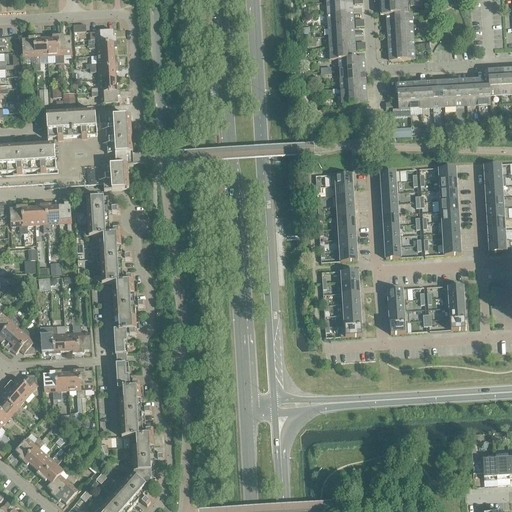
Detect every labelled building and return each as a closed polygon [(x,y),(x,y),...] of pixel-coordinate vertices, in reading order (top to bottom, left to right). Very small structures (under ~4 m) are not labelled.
[(327,0),(328,0),(328,7),(328,15),(330,15),(349,14),(354,14),(354,6),(353,0),(327,0)] [(379,0),(380,2),(380,9),(381,17),(383,17),(385,17),(386,17),(386,16),(408,15),(408,7),(407,0),(379,0)] [(330,15),(328,15),(329,23),(329,30),(330,38),(332,38),(351,37),(356,36),(355,28),(355,21),(354,14),(349,14),(330,15)] [(386,17),(386,29),(387,39),(391,39),(410,38),(411,38),(411,30),(410,23),(410,16),(410,15),(408,15),(386,16),(386,17)] [(88,42),(88,46),(116,44),(116,38),(113,38),(113,32),(95,33),(96,41),(88,42)] [(64,36),(58,37),(60,65),(64,65),(63,57),(72,56),(71,38),(64,39),(64,36)] [(332,38),(330,38),(330,46),(331,53),(331,60),(331,61),(338,61),(338,60),(355,59),(357,59),(357,51),(356,44),(356,36),(351,37),(332,38)] [(52,40),(46,40),(47,58),(55,57),(55,65),(60,65),(58,37),(52,37),(52,40)] [(36,67),(34,38),(28,39),(28,41),(22,42),(23,59),(31,59),(31,67),(36,67)] [(40,38),(34,38),(36,67),(40,66),(39,58),(47,58),(46,40),(40,40),(40,38)] [(391,39),(387,39),(388,63),(390,62),(413,61),(413,60),(412,53),(412,46),(411,38),(410,38),(391,39)] [(96,50),(97,58),(115,56),(114,51),(117,51),(116,44),(88,46),(88,50),(96,50)] [(89,66),(90,70),(118,68),(117,62),(115,62),(115,56),(97,58),(97,65),(89,66)] [(355,59),(338,60),(338,61),(340,61),(340,68),(341,75),(341,83),(343,83),(362,82),(365,82),(364,58),(362,59),(357,59),(355,59)] [(98,74),(98,82),(116,80),(116,75),(118,74),(118,68),(90,70),(90,74),(98,74)] [(488,74),(487,74),(488,80),(487,80),(487,83),(487,84),(488,84),(489,97),(511,96),(511,94),(510,75),(510,73),(503,73),(495,74),(488,74)] [(91,90),(91,94),(119,92),(119,86),(116,86),(116,80),(98,82),(99,89),(91,90)] [(343,83),(341,83),(342,91),(342,98),(343,106),(343,107),(365,105),(367,105),(365,82),(362,82),(343,83)] [(473,83),(465,84),(465,86),(466,105),(466,107),(490,106),(490,105),(489,97),(488,84),(487,84),(487,83),(480,83),(473,83)] [(450,85),(442,85),(442,87),(444,106),(444,108),(444,114),(455,114),(455,108),(466,107),(466,105),(465,86),(465,84),(457,84),(450,85)] [(427,86),(420,87),(420,89),(421,107),(421,110),(444,108),(444,106),(442,87),(442,85),(434,86),(427,86)] [(393,111),(392,111),(393,120),(409,119),(409,110),(410,110),(410,117),(421,116),(421,110),(421,107),(420,89),(420,87),(412,87),(405,88),(397,88),(396,88),(397,95),(397,104),(398,109),(398,111),(393,111)] [(60,89),(52,89),(52,100),(61,100),(60,89)] [(47,91),(38,91),(39,110),(48,110),(47,91)] [(119,92),(91,94),(91,98),(99,98),(100,106),(117,105),(117,99),(119,98),(119,92)] [(95,113),(70,115),(72,140),(81,139),(82,141),(87,141),(87,139),(96,138),(95,113)] [(72,140),(70,115),(46,116),(48,141),(57,141),(58,142),(63,142),(63,140),(72,140)] [(104,132),(106,132),(131,131),(130,118),(105,120),(105,129),(104,129),(104,132)] [(434,137),(445,136),(445,130),(445,127),(433,127),(434,137)] [(107,156),(115,156),(121,155),(121,166),(127,166),(127,167),(133,167),(131,131),(106,132),(106,141),(104,141),(105,147),(107,147),(107,156)] [(411,131),(400,131),(400,139),(411,139),(411,132),(411,131)] [(54,147),(30,148),(31,173),(40,173),(40,174),(46,174),(46,172),(55,172),(55,163),(55,160),(54,147)] [(17,149),(5,150),(7,175),(16,174),(17,176),(22,176),(22,174),(31,173),(30,148),(17,149)] [(121,166),(121,155),(115,156),(116,167),(102,168),(103,177),(101,177),(101,183),(103,183),(104,193),(129,191),(127,167),(127,166),(121,166)] [(500,166),(484,167),(484,179),(501,177),(500,166)] [(455,169),(436,170),(436,182),(455,180),(455,169)] [(381,185),(395,184),(395,173),(380,174),(381,185)] [(335,188),(352,187),(351,176),(334,177),(335,188)] [(501,177),(484,179),(485,189),(501,188),(501,177)] [(455,180),(436,182),(439,182),(440,192),(456,191),(455,180)] [(396,195),(395,184),(381,185),(381,196),(396,195)] [(335,188),(336,199),(352,198),(352,187),(335,188)] [(501,188),(485,189),(486,200),(502,199),(501,188)] [(440,203),(438,203),(457,202),(456,191),(440,192),(440,203)] [(397,206),(396,195),(381,196),(382,207),(397,206)] [(352,198),(336,199),(336,209),(353,208),(352,198)] [(502,199),(486,200),(486,211),(508,210),(508,209),(503,209),(502,199)] [(87,220),(88,226),(109,224),(107,200),(86,201),(87,208),(83,208),(84,220),(87,220)] [(457,202),(438,203),(438,214),(457,213),(457,202)] [(64,207),(58,208),(59,226),(67,225),(67,233),(71,233),(71,225),(70,205),(63,205),(64,207)] [(40,209),(34,209),(35,227),(43,226),(43,234),(47,234),(46,206),(39,206),(40,209)] [(52,206),(46,206),(47,234),(51,234),(51,226),(59,226),(58,208),(52,208),(52,206)] [(383,217),(397,216),(397,206),(382,207),(383,217)] [(19,228),(19,236),(23,236),(22,207),(15,208),(16,210),(9,211),(10,228),(19,228)] [(22,207),(23,236),(27,235),(27,227),(35,227),(34,209),(28,209),(28,207),(22,207)] [(353,208),(336,209),(337,220),(354,219),(353,208)] [(508,210),(486,211),(487,222),(508,220),(508,210)] [(442,224),(437,224),(437,225),(458,223),(457,213),(438,214),(439,214),(441,214),(442,224)] [(398,227),(397,216),(383,217),(383,228),(398,227)] [(338,231),(354,230),(354,219),(337,220),(338,231)] [(508,220),(487,222),(488,232),(504,231),(503,221),(508,221),(508,220)] [(458,223),(437,225),(437,236),(459,234),(458,223)] [(99,238),(99,249),(121,247),(119,230),(112,230),(113,235),(110,236),(109,224),(88,226),(88,232),(84,232),(85,238),(99,238)] [(399,238),(398,227),(383,228),(384,239),(399,238)] [(338,231),(338,242),(355,241),(354,230),(338,231)] [(504,231),(488,232),(488,243),(505,242),(510,242),(511,241),(511,231),(504,232),(504,231)] [(459,234),(437,236),(442,236),(443,246),(460,245),(459,234)] [(399,238),(384,239),(385,250),(399,249),(399,238)] [(339,253),(356,252),(355,241),(338,242),(339,253)] [(505,242),(488,243),(489,254),(510,253),(510,242),(505,242)] [(460,245),(443,246),(444,257),(460,256),(460,245)] [(100,267),(101,273),(122,271),(121,247),(99,249),(100,255),(96,255),(97,267),(100,267)] [(399,249),(385,250),(386,261),(400,260),(399,249)] [(356,263),(356,252),(339,253),(340,264),(356,263)] [(61,265),(49,265),(50,278),(62,277),(61,265)] [(98,286),(112,285),(121,284),(123,284),(123,283),(122,271),(101,273),(101,279),(97,279),(98,286)] [(340,273),(341,285),(358,284),(357,272),(340,273)] [(32,278),(24,278),(24,287),(32,286),(32,278)] [(115,332),(124,331),(124,332),(126,331),(126,332),(129,332),(136,331),(133,282),(126,283),(123,283),(123,284),(121,284),(112,285),(115,332)] [(358,284),(341,285),(342,295),(358,294),(358,284)] [(462,287),(443,289),(443,300),(463,299),(463,296),(462,287)] [(407,291),(387,292),(388,301),(388,303),(405,302),(405,303),(407,303),(407,302),(412,302),(412,291),(407,291)] [(358,294),(342,295),(342,306),(359,305),(358,294)] [(463,299),(443,300),(444,311),(447,311),(464,309),(463,299)] [(405,302),(388,303),(389,314),(406,313),(405,303),(405,302)] [(342,306),(343,317),(360,316),(359,305),(342,306)] [(464,309),(447,311),(447,322),(450,322),(450,321),(464,320),(464,309)] [(406,313),(389,314),(389,325),(406,324),(409,324),(408,313),(406,313)] [(360,316),(343,317),(344,328),(360,327),(360,316)] [(1,346),(5,350),(20,332),(7,320),(0,327),(0,335),(0,342),(3,345),(1,346)] [(464,320),(450,321),(450,322),(450,332),(465,331),(464,325),(465,325),(464,320)] [(406,324),(389,325),(389,328),(390,328),(390,336),(407,335),(406,324)] [(73,336),(65,336),(66,354),(72,353),(72,356),(78,355),(76,327),(72,328),(73,336)] [(80,327),(76,327),(78,355),(84,355),(84,353),(90,352),(89,334),(81,335),(80,327)] [(360,327),(344,328),(345,339),(361,338),(360,327)] [(54,357),(52,329),(48,329),(49,337),(40,338),(41,355),(48,355),(48,357),(54,357)] [(57,329),(52,329),(54,357),(60,356),(60,354),(66,354),(65,336),(57,337),(57,329)] [(124,332),(124,331),(113,332),(115,357),(127,356),(126,332),(126,331),(124,332)] [(20,332),(5,350),(8,353),(10,351),(15,356),(19,352),(24,356),(35,355),(35,354),(34,344),(20,332)] [(117,391),(118,391),(127,390),(127,389),(129,389),(128,365),(116,366),(117,391)] [(79,372),(81,400),(85,399),(84,392),(93,391),(92,373),(85,374),(85,371),(79,372)] [(73,374),(67,375),(68,393),(76,392),(77,400),(81,400),(79,372),(73,372),(73,374)] [(57,401),(55,373),(49,373),(49,376),(43,376),(44,394),(52,394),(53,401),(57,401)] [(61,373),(55,373),(57,401),(61,401),(60,393),(68,393),(67,375),(61,375),(61,373)] [(10,383),(7,386),(25,402),(37,388),(36,377),(25,377),(21,382),(17,378),(12,384),(10,383)] [(4,401),(1,405),(13,416),(15,413),(25,402),(7,386),(4,390),(5,391),(0,397),(4,401)] [(121,438),(131,438),(131,437),(143,437),(143,436),(140,388),(132,389),(129,389),(127,389),(127,390),(118,391),(121,438)] [(0,428),(1,429),(11,418),(13,416),(1,405),(0,405),(0,428)] [(73,415),(69,415),(70,424),(82,428),(82,419),(73,420),(73,415)] [(58,424),(53,429),(58,433),(63,428),(58,424)] [(131,437),(131,438),(132,449),(153,448),(152,430),(145,431),(146,436),(143,436),(143,437),(131,437)] [(23,463),(41,442),(38,439),(33,445),(27,440),(15,453),(20,457),(18,459),(23,463)] [(59,440),(55,445),(60,449),(64,444),(59,440)] [(29,466),(33,469),(45,456),(39,451),(44,445),(41,442),(23,463),(27,467),(29,466)] [(133,467),(134,475),(156,483),(153,448),(132,449),(132,455),(129,456),(130,468),(133,467)] [(41,479),(59,458),(56,455),(51,461),(45,456),(33,469),(38,473),(36,475),(41,479)] [(47,481),(51,485),(59,476),(60,477),(64,472),(57,467),(62,461),(59,458),(41,479),(45,483),(47,481)] [(508,460),(495,461),(496,478),(509,478),(508,460)] [(496,478),(495,461),(483,462),(483,461),(482,461),(483,480),(484,480),(484,479),(496,478)] [(50,495),(55,499),(73,478),(70,475),(65,481),(60,477),(59,476),(51,485),(47,489),(52,493),(50,495)] [(121,490),(117,494),(133,508),(156,483),(134,475),(129,481),(126,478),(118,487),(121,490)] [(73,478),(55,499),(59,503),(61,502),(66,506),(78,492),(71,487),(76,481),(73,478)] [(105,507),(101,511),(100,511),(129,511),(133,508),(117,494),(113,499),(110,496),(106,501),(102,505),(105,507)] [(150,504),(145,499),(141,503),(146,508),(150,504)] [(0,511),(13,511),(12,511),(7,511),(12,506),(8,502),(0,511)]
